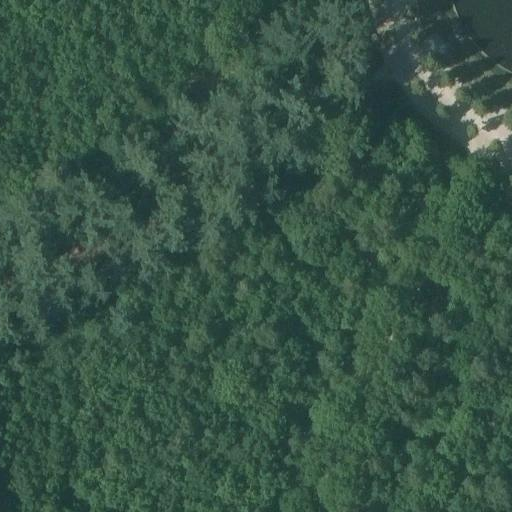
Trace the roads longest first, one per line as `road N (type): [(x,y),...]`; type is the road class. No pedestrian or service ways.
road 1 (track): [(0,292),(413,60)]
road 2 (track): [(313,511),(482,122)]
road 3 (track): [(482,122),(413,60),(397,0)]
